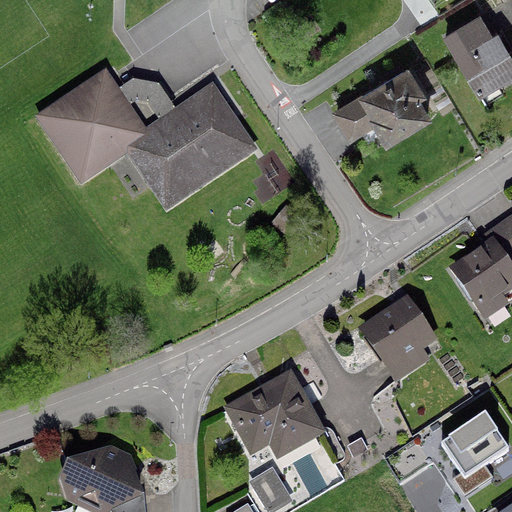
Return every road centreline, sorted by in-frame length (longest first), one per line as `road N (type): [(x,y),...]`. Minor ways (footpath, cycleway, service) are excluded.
road 1 (residential): [(373,253),(243,58),(233,0)]
road 2 (residential): [(373,253),(275,321),(167,370)]
road 3 (residential): [(167,370),(0,432)]
road 4 (residential): [(511,161),(373,253)]
road 5 (residential): [(185,511),(178,408),(167,370)]
